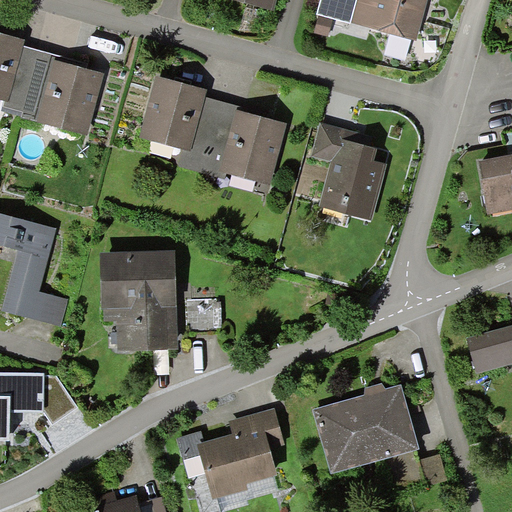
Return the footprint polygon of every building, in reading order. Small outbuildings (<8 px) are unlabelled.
[(226,0),(273,13),(276,0),(226,0)] [(357,0),(321,0),(318,14),(320,14),(334,18),(351,23),(357,0)] [(357,0),(351,23),(415,40),(426,0),(357,0)] [(334,18),(320,14),(315,32),(329,36),(334,18)] [(22,40),(0,34),(0,100),(4,101),(3,107),(34,115),(33,122),(87,135),(103,74),(53,61),(54,55),(21,46),(22,40)] [(207,89),(156,76),(139,139),(179,150),(175,164),(226,177),(227,174),(269,185),(285,124),(236,111),(237,107),(204,98),(207,89)] [(357,131),(320,122),(311,158),(329,162),(318,208),(373,221),(387,165),(371,161),(374,149),(354,144),(357,131)] [(511,156),(479,163),(487,211),(511,206),(511,156)] [(56,228),(0,213),(0,244),(18,249),(2,311),(60,326),(67,299),(39,292),(56,228)] [(175,251),(101,255),(105,325),(117,324),(119,353),(181,349),(175,251)] [(220,299),(187,300),(188,332),(221,331),(220,299)] [(511,323),(465,337),(475,373),(511,362),(511,323)] [(45,374),(0,373),(0,439),(9,439),(10,411),(44,412),(45,374)] [(45,374),(44,412),(53,424),(78,407),(57,375),(45,374)] [(403,385),(313,409),(330,473),(421,449),(403,385)] [(184,459),(201,454),(214,498),(247,488),(246,484),(279,474),(272,449),(286,445),(275,409),(229,422),(232,434),(205,441),(203,432),(178,439),(184,459)] [(119,500),(116,491),(94,497),(98,511),(165,511),(162,498),(139,505),(136,495),(119,500)]
